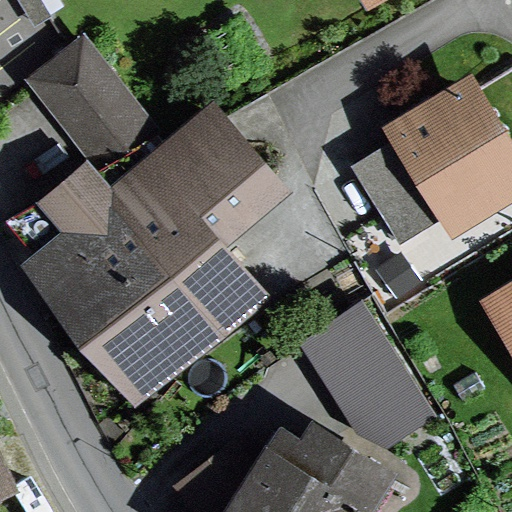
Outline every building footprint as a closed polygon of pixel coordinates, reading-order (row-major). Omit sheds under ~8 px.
[(35,78),(102,164),(155,134),(82,41),(35,78)] [(511,178),(511,165),(465,89),(399,128),(452,215),(511,178)] [(45,267),(90,322),(191,238),(264,176),(209,112),(168,147),(155,134),(102,164),(8,218),(45,267)] [(203,252),(191,238),(90,322),(136,378),(234,296),(203,252)] [(511,321),(511,295),(500,303),(511,321)] [(316,345),(362,418),(410,388),(365,314),(316,345)] [(359,511),(354,509),(378,471),(328,439),(326,442),(312,433),(303,447),(281,433),(254,475),(232,447),(185,484),(206,511),(359,511)]
